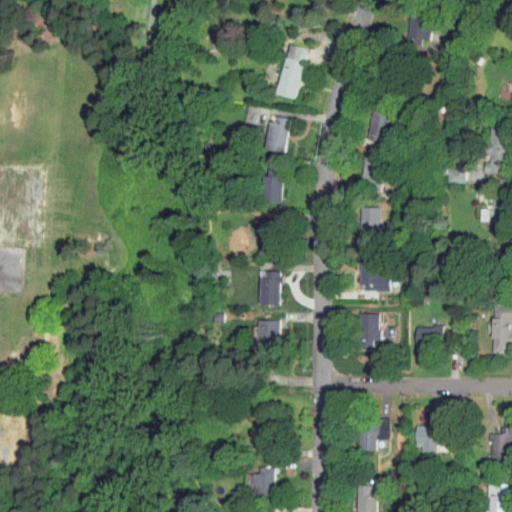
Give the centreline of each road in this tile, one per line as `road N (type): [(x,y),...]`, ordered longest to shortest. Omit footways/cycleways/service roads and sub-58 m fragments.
road 1 (residential): [(365,0),(329,157),(320,511)]
road 2 (residential): [(511,384),(322,383)]
